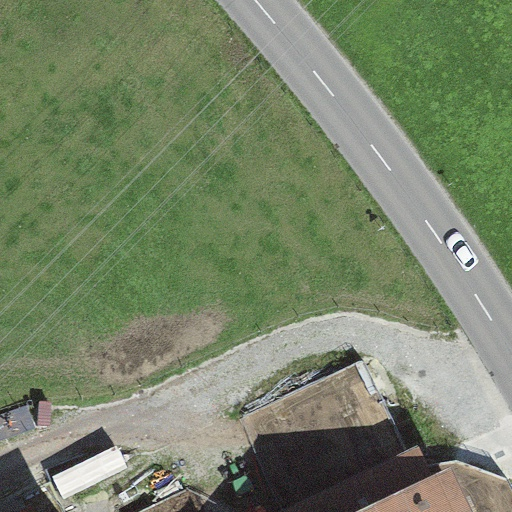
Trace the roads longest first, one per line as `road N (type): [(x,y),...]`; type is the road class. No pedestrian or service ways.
road 1 (track): [(509,353),(469,371),(380,346),(323,350),(261,370),(201,405),(0,445)]
road 2 (tertiary): [(256,0),(438,239),(511,356)]
